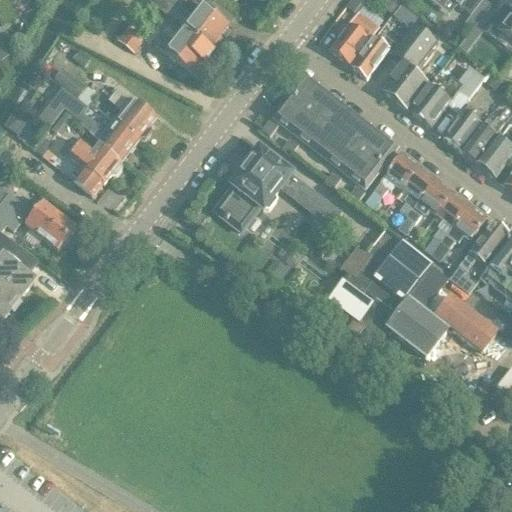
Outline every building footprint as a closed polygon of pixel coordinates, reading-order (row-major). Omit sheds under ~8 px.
[(152,0),(148,5),(168,21),(185,0),(152,0)] [(377,0),(377,1),(377,2),(381,8),(383,11),(384,13),(386,14),(387,14),(389,16),(392,18),(393,19),(393,20),(396,22),(397,22),(397,23),(398,23),(398,24),(400,25),(402,26),(403,27),(404,28),(405,28),(406,29),(408,31),(409,31),(411,31),(412,31),(412,30),(412,29),(413,27),(417,22),(417,21),(416,20),(415,19),(414,19),(413,18),(412,17),(411,17),(411,16),(409,15),(408,14),(407,14),(407,13),(406,13),(404,11),(403,11),(403,10),(401,9),(400,9),(400,8),(399,8),(398,6),(397,5),(396,5),(393,2),(392,1),(392,0),(391,0),(377,0)] [(446,0),(470,19),(484,0),(446,0)] [(184,34),(210,55),(228,32),(189,1),(181,11),(194,21),(184,34)] [(511,56),(511,20),(511,21),(500,13),(484,34),(511,56)] [(329,54),(351,71),(369,47),(368,46),(377,35),(356,19),(348,30),(347,30),(329,54)] [(128,29),(117,43),(134,56),(145,42),(128,29)] [(382,95),(408,115),(427,89),(429,88),(414,76),(436,47),(413,29),(412,30),(412,31),(390,59),(402,68),(382,95)] [(210,55),(184,34),(172,49),(159,39),(152,47),(196,81),(214,58),(210,55)] [(379,47),(372,42),(369,47),(351,71),(367,83),(388,55),(387,54),(393,46),(385,40),(379,47)] [(0,45),(0,64),(9,59),(0,45)] [(80,53),(73,62),(84,69),(90,61),(80,53)] [(471,98),(483,82),(474,75),(461,91),(471,98)] [(490,78),(484,86),(494,94),(501,86),(490,78)] [(307,83),(277,122),(365,189),(395,151),(307,83)] [(440,99),(427,89),(408,115),(430,132),(450,107),(450,106),(461,91),(452,84),(440,99)] [(76,103),(87,111),(97,98),(87,90),(85,92),(76,103)] [(116,122),(143,143),(146,143),(152,136),(151,130),(158,122),(119,91),(108,105),(121,115),(116,122)] [(443,142),(461,156),(481,131),(466,119),(471,112),(467,109),(443,142)] [(14,115),(4,131),(18,139),(28,123),(14,115)] [(511,150),(511,117),(503,129),(494,140),(474,166),(495,183),(511,160),(511,153),(510,152),(511,150)] [(143,143),(116,122),(105,136),(95,128),(89,136),(99,145),(124,164),(140,144),(143,143)] [(270,123),(261,134),(270,140),(278,129),(270,123)] [(461,156),(474,166),(494,140),(503,129),(496,124),(487,135),(481,131),(461,156)] [(299,150),(290,143),(282,154),(291,161),(299,150)] [(121,168),(124,164),(99,145),(100,149),(93,157),(81,147),(76,155),(110,182),(111,181),(116,180),(122,173),(121,168)] [(231,189),(234,191),(215,216),(243,237),(262,213),(263,214),(264,213),(269,213),(276,204),(274,199),(280,192),(330,232),(342,218),(291,179),(259,154),(231,189)] [(104,189),(110,182),(76,155),(70,162),(83,173),(73,185),(92,200),(102,188),(104,189)] [(396,187),(403,193),(420,170),(403,157),(380,186),(381,186),(365,207),(373,213),(389,193),(391,194),(396,187)] [(5,170),(0,176),(7,181),(12,175),(5,170)] [(437,183),(420,170),(403,193),(409,198),(404,205),(406,206),(400,215),(401,216),(394,225),(401,230),(437,183)] [(341,183),(335,179),(333,176),(324,187),(332,194),(341,183)] [(511,178),(503,189),(511,195),(511,178)] [(454,196),(437,183),(401,230),(398,233),(406,239),(422,219),(425,221),(430,214),(436,218),(454,196)] [(364,197),(355,191),(347,202),(355,208),(364,197)] [(470,209),(454,196),(436,218),(444,224),(438,231),(441,233),(425,254),(432,259),(470,209)] [(8,198),(0,208),(0,237),(1,238),(6,231),(13,237),(23,223),(27,226),(25,230),(29,234),(23,243),(35,252),(42,243),(58,255),(76,231),(43,206),(40,210),(29,202),(24,209),(8,198)] [(488,222),(470,209),(432,259),(441,266),(457,245),(459,247),(465,241),(470,245),(488,222)] [(493,226),(468,259),(458,271),(465,276),(478,260),(486,266),(507,237),(493,226)] [(388,232),(367,259),(356,251),(340,273),(351,281),(348,285),(344,283),(329,302),(355,321),(345,335),(369,354),(434,268),(388,232)] [(0,237),(0,285),(0,286),(21,302),(34,285),(25,277),(35,264),(1,238),(0,237)] [(511,241),(483,279),(495,289),(492,293),(511,308),(511,241)] [(158,283),(130,319),(175,346),(209,289),(172,267),(161,285),(158,283)] [(426,370),(451,337),(482,361),(499,341),(449,303),(435,321),(432,318),(427,315),(449,286),(433,274),(385,337),(426,370)] [(0,328),(21,302),(0,286),(0,328)] [(109,347),(91,369),(122,388),(129,377),(135,380),(141,369),(149,373),(161,352),(130,333),(118,353),(109,347)] [(217,349),(199,379),(220,392),(228,377),(249,389),(244,396),(259,405),(255,413),(273,384),(285,365),(256,347),(253,352),(244,347),(236,361),(217,349)] [(273,384),(255,413),(276,426),(285,410),(305,423),(300,430),(315,439),(311,447),(341,398),(312,381),(309,386),(300,381),(292,394),(274,383),(285,365),(273,384)] [(511,401),(511,370),(496,389),(511,401)] [(70,396),(42,432),(87,459),(121,402),(84,379),(73,398),(70,396)] [(341,398),(311,447),(332,459),(341,444),(361,457),(357,464),(372,473),(367,481),(368,481),(397,432),(368,415),(365,420),(357,415),(348,428),(330,417),(341,399),(341,398)] [(397,432),(368,481),(388,493),(397,478),(417,490),(413,498),(429,507),(454,467),(424,449),(421,454),(413,448),(404,462),(386,451),(397,433),(397,432)] [(157,447),(145,468),(164,479),(160,485),(173,493),(167,504),(179,511),(210,460),(189,448),(181,462),(157,447)] [(210,460),(179,511),(194,511),(197,508),(204,511),(212,511),(214,510),(217,511),(237,511),(245,500),(221,486),(230,472),(210,460)] [(264,511),(245,500),(237,511),(295,511),(276,500),(269,511),(264,511)]
